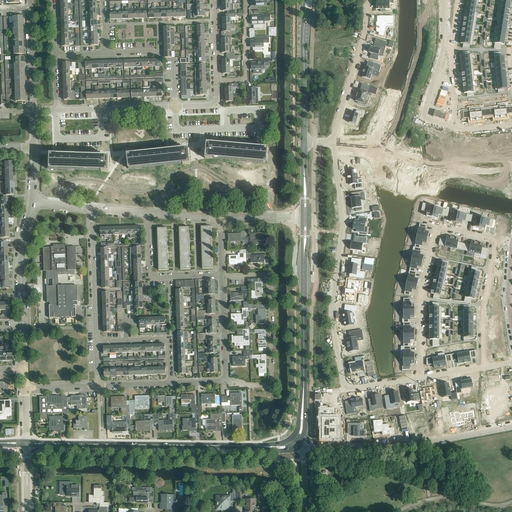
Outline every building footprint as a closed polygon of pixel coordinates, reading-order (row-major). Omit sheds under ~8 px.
[(382,0),(376,0),(376,9),(381,9),(381,11),(385,11),(385,9),(390,9),(390,4),(393,4),(393,0),(381,0),(382,0)] [(234,3),(230,4),(222,4),(223,11),(227,11),(227,14),(235,14),(235,10),(234,10),(234,3)] [(431,6),(424,6),(424,19),(435,19),(435,12),(431,12),(431,6)] [(235,14),(227,14),(226,14),(226,18),(223,18),(223,25),(235,24),(235,21),(236,21),(235,14)] [(258,18),(251,18),(252,25),(254,25),(254,28),(261,28),(261,24),(264,24),(264,21),(270,21),(270,14),(257,15),(258,18)] [(379,22),(375,22),(375,32),(378,33),(377,35),(382,37),(387,22),(392,22),(392,16),(378,16),(378,20),(379,20),(379,22)] [(435,19),(424,19),(424,31),(431,31),(431,25),(435,25),(435,19)] [(235,24),(223,25),(223,32),(227,32),(227,35),(236,35),(236,31),(235,31),(235,24)] [(154,27),(144,28),(145,38),(154,38),(154,27)] [(431,31),(424,31),(424,44),(435,44),(435,37),(431,37),(431,31)] [(236,35),(227,35),(227,39),(222,39),(222,46),(231,46),(231,38),(236,38),(236,35)] [(257,40),(251,40),(251,47),(253,47),(253,49),(253,50),(260,50),(260,47),(263,47),(263,43),(269,43),(269,37),(263,37),(257,37),(257,40)] [(461,38),(460,44),(463,44),(463,48),(469,48),(470,45),(472,45),(473,40),(461,38)] [(494,38),(494,43),(495,43),(494,49),(501,49),(502,45),(504,45),(505,39),(494,38)] [(369,51),(369,53),(370,53),(371,54),(370,58),(377,61),(377,60),(378,56),(380,48),(385,50),(385,46),(386,47),(387,42),(376,39),(375,39),(377,40),(375,47),(370,46),(370,48),(369,51)] [(232,52),(231,46),(222,46),(222,53),(226,53),(226,56),(235,56),(235,52),(232,52)] [(423,48),(420,60),(430,64),(432,58),(428,57),(430,50),(423,48)] [(463,55),(460,55),(460,61),(473,60),(472,54),(470,54),(469,52),(462,52),(463,55)] [(495,63),(494,63),(505,62),(504,56),(501,56),(501,53),(494,53),(495,63)] [(235,56),(226,56),(227,60),(222,60),(222,67),(230,67),(230,60),(235,60),(235,56)] [(161,59),(155,60),(155,67),(155,68),(158,68),(158,67),(163,66),(163,62),(161,62),(161,59)] [(268,59),(264,59),(257,59),(258,63),(251,63),(252,70),(254,70),(254,74),(262,73),(262,69),(264,69),(264,66),(268,66),(268,63),(268,59)] [(420,60),(416,72),(423,74),(425,68),(429,70),(430,64),(420,60)] [(363,73),(362,77),(370,80),(372,75),(373,70),(379,72),(381,66),(373,63),(373,64),(372,68),(366,67),(365,66),(364,70),(363,70),(364,71),(363,73),(363,72),(363,73)] [(230,68),(230,67),(222,67),(223,74),(227,74),(227,77),(235,77),(235,73),(230,73),(230,68)] [(416,72),(412,84),(423,87),(425,81),(421,80),(423,74),(416,72)] [(507,83),(495,85),(495,90),(498,90),(498,93),(505,92),(505,89),(508,89),(507,83)] [(225,95),(233,94),(233,88),(238,87),(238,84),(229,84),(230,88),(225,88),(225,95)] [(357,98),(355,101),(357,102),(357,103),(365,105),(364,105),(368,91),(373,92),(374,88),(378,89),(378,88),(362,84),(363,84),(361,90),(360,90),(359,90),(358,93),(357,93),(356,97),(357,98)] [(412,84),(409,96),(415,98),(417,92),(421,93),(423,87),(412,84)] [(476,87),(463,88),(464,94),(467,93),(467,96),(474,95),(474,92),(476,92),(476,87)] [(249,95),(245,95),(246,105),(252,104),(253,104),(258,104),(258,96),(258,88),(255,88),(249,88),(249,92),(249,95)] [(233,101),(233,94),(225,95),(226,102),(230,102),(230,105),(238,105),(238,101),(233,101)] [(409,96),(405,108),(415,112),(417,105),(414,104),(415,98),(409,96)] [(506,104),(500,105),(501,118),(507,118),(507,114),(511,113),(511,106),(506,107),(506,104)] [(494,108),(488,109),(488,116),(494,115),(495,119),(501,118),(500,105),(499,105),(500,107),(494,108)] [(481,107),(475,108),(476,121),(483,120),(482,117),(488,116),(488,109),(482,110),(481,107)] [(469,111),(463,111),(464,119),(470,118),(470,122),(476,121),(475,108),(469,108),(469,111)] [(352,112),(349,123),(356,125),(359,114),(361,115),(362,112),(356,110),(356,113),(352,112)] [(403,130),(397,147),(401,148),(401,149),(408,152),(408,150),(412,152),(419,129),(407,125),(405,131),(403,130)] [(505,137),(495,138),(496,145),(499,144),(499,149),(506,148),(505,137)] [(489,139),(479,140),(480,151),(487,150),(486,146),(489,145),(489,139)] [(479,140),(469,141),(470,147),(473,147),(474,152),(480,151),(479,140)] [(206,150),(205,158),(212,159),(212,156),(267,161),(268,148),(261,147),(261,149),(206,145),(206,150)] [(134,153),(127,154),(128,167),(182,162),(183,164),(190,164),(189,155),(188,150),(134,156),(134,153)] [(47,154),(47,167),(101,169),(101,171),(108,172),(109,163),(109,158),(54,156),(54,154),(47,154)] [(348,171),(347,171),(347,177),(348,177),(348,179),(348,185),(349,185),(353,184),(354,184),(355,184),(355,185),(356,185),(356,188),(355,189),(364,188),(363,188),(362,183),(358,183),(357,170),(353,170),(349,171),(348,166),(348,171)] [(352,198),(351,198),(351,201),(352,209),(356,208),(356,212),(362,211),(361,201),(362,200),(361,199),(360,192),(351,193),(351,194),(352,194),(353,197),(352,198)] [(423,203),(421,211),(427,212),(426,216),(432,218),(435,206),(423,203)] [(435,206),(432,218),(438,219),(439,215),(445,216),(447,207),(446,209),(435,207),(435,206)] [(447,207),(445,216),(451,218),(450,222),(456,223),(458,212),(459,210),(458,210),(458,212),(451,210),(451,208),(447,207)] [(458,212),(456,223),(462,224),(462,220),(468,221),(470,215),(458,212)] [(470,215),(468,221),(474,223),(473,227),(479,228),(482,217),(470,215)] [(354,223),(353,229),(356,230),(356,231),(359,232),(363,233),(363,232),(364,232),(365,227),(365,228),(365,227),(366,223),(367,223),(367,218),(359,217),(358,220),(355,219),(355,221),(355,223),(354,223)] [(482,217),(479,228),(485,229),(486,225),(492,227),(493,220),(482,217)] [(420,224),(417,236),(428,238),(429,232),(425,231),(426,225),(420,224)] [(212,269),(211,226),(201,227),(201,230),(202,230),(203,237),(201,237),(201,244),(203,244),(203,251),(202,251),(202,258),(203,258),(204,265),(202,265),(202,269),(212,269)] [(179,238),(180,245),(181,245),(181,252),(180,252),(180,259),(181,259),(182,266),(180,266),(181,270),(190,269),(189,227),(179,227),(179,231),(180,231),(181,238),(179,238)] [(158,239),(158,246),(160,246),(160,253),(158,253),(158,260),(160,260),(160,267),(159,267),(159,270),(168,270),(167,228),(157,228),(157,232),(159,232),(159,239),(158,239)] [(258,245),(257,241),(264,241),(263,233),(250,233),(250,241),(250,245),(258,245)] [(246,244),(245,238),(245,236),(241,236),(241,234),(228,234),(229,242),(241,241),(242,241),(242,244),(246,244)] [(351,241),(350,250),(362,251),(363,243),(366,244),(367,238),(355,236),(354,242),(353,241),(351,241)] [(413,247),(421,249),(422,243),(426,244),(428,238),(417,236),(414,247),(413,247)] [(440,238),(438,245),(451,248),(453,237),(447,236),(446,240),(440,238)] [(453,237),(451,248),(463,250),(464,244),(458,242),(459,239),(453,237)] [(464,244),(463,250),(475,253),(474,256),(477,243),(471,241),(470,245),(464,244)] [(477,243),(474,256),(481,257),(481,254),(487,256),(489,249),(483,248),(483,244),(477,243)] [(53,247),(43,248),(44,271),(47,271),(47,279),(46,279),(54,279),(54,286),(51,286),(46,286),(46,287),(48,287),(48,302),(46,302),(46,303),(49,302),(49,305),(49,318),(54,318),(54,316),(60,316),(60,317),(64,317),(64,316),(71,315),(71,317),(75,317),(75,308),(74,308),(74,306),(77,305),(77,301),(75,301),(75,286),(76,286),(76,285),(58,286),(57,275),(74,274),(74,270),(76,270),(75,247),(64,247),(63,247),(63,248),(61,248),(61,244),(53,245),(53,247)] [(413,247),(411,259),(423,261),(424,256),(420,255),(421,249),(413,247)] [(251,250),(249,250),(246,250),(246,253),(246,259),(251,259),(251,263),(265,262),(264,255),(251,255),(251,250)] [(242,263),(242,258),(242,256),(229,256),(229,264),(242,263)] [(349,264),(348,274),(350,274),(349,277),(363,279),(364,274),(355,273),(355,271),(356,271),(357,264),(360,264),(361,260),(353,259),(352,264),(349,264)] [(412,259),(409,271),(416,272),(417,266),(421,267),(423,261),(411,259),(412,259)] [(438,261),(437,267),(448,269),(449,262),(441,260),(441,262),(438,261)] [(467,275),(467,276),(479,278),(480,273),(477,272),(478,268),(472,267),(470,276),(467,275)] [(409,271),(407,282),(417,285),(419,279),(415,278),(416,272),(409,271)] [(345,289),(344,295),(346,296),(345,300),(354,301),(356,286),(360,287),(361,281),(353,280),(352,286),(347,285),(347,289),(345,289)] [(407,282),(404,294),(411,296),(412,290),(416,291),(417,285),(407,282)] [(255,284),(255,291),(252,291),(252,298),(255,298),(255,297),(263,297),(263,283),(255,284)] [(231,301),(236,301),(243,300),(243,298),(248,298),(248,287),(241,287),(242,293),(230,293),(231,301)] [(432,288),(431,294),(434,294),(433,298),(440,299),(442,290),(432,288)] [(466,292),(464,302),(471,302),(471,299),(475,300),(476,294),(465,292),(466,292)] [(204,301),(204,298),(196,298),(196,301),(201,301),(202,304),(208,304),(208,307),(215,307),(215,300),(208,300),(208,301),(204,301)] [(403,310),(402,310),(402,311),(414,311),(414,305),(410,305),(410,298),(403,298),(403,310)] [(433,307),(429,307),(429,313),(442,313),(442,307),(439,307),(439,303),(433,302),(433,307)] [(345,313),(343,314),(343,318),(343,319),(344,319),(344,321),(343,321),(344,321),(345,326),(354,325),(352,312),(353,312),(353,311),(356,312),(357,312),(357,306),(345,305),(344,310),(345,310),(345,313)] [(464,310),(461,310),(461,316),(473,316),(473,310),(470,310),(470,307),(464,306),(464,310)] [(263,324),(264,324),(266,323),(266,309),(258,309),(258,324),(262,324),(263,324)] [(402,311),(402,323),(410,323),(410,317),(414,317),(414,311),(402,311)] [(244,314),(236,314),(231,314),(231,322),(244,321),(244,314)] [(410,323),(402,323),(403,323),(403,335),(414,335),(414,329),(410,329),(410,323)] [(249,329),(248,329),(245,329),(243,330),(243,335),(232,335),(232,343),(240,343),(240,346),(250,346),(249,329)] [(347,343),(348,348),(349,352),(359,350),(358,350),(356,337),(362,336),(361,330),(362,330),(350,332),(350,338),(351,340),(347,341),(347,342),(347,343)] [(473,332),(462,332),(464,332),(464,341),(470,340),(470,338),(473,338),(473,332)] [(266,334),(261,334),(258,334),(259,348),(266,348),(266,334)] [(442,334),(429,334),(429,340),(433,340),(433,346),(439,345),(439,334),(442,334)] [(403,346),(401,346),(401,347),(410,347),(410,341),(414,341),(414,335),(403,335),(403,346)] [(6,353),(6,361),(12,361),(12,353),(12,349),(14,349),(14,353),(15,353),(14,340),(11,340),(11,347),(10,347),(9,350),(6,350),(6,353)] [(410,347),(401,347),(401,351),(403,351),(403,358),(401,358),(401,359),(402,359),(414,359),(414,353),(410,353),(410,347)] [(250,353),(250,350),(244,351),(244,356),(233,357),(233,366),(236,366),(236,364),(245,364),(245,360),(247,360),(247,359),(250,359),(250,355),(250,354),(250,353)] [(469,351),(463,352),(465,363),(471,362),(470,358),(476,357),(476,350),(469,351)] [(457,353),(451,354),(452,361),(458,360),(459,364),(465,363),(463,352),(457,353)] [(444,353),(438,354),(440,367),(446,366),(446,362),(452,361),(451,354),(445,355),(444,353)] [(432,357),(426,358),(426,366),(434,364),(434,368),(440,367),(438,354),(438,356),(432,357)] [(205,356),(198,357),(198,360),(204,360),(204,363),(210,363),(210,366),(218,366),(217,359),(210,359),(205,360),(205,356)] [(356,363),(351,364),(352,372),(358,372),(359,376),(365,375),(362,357),(355,358),(356,363)] [(258,360),(259,369),(259,374),(267,373),(266,359),(258,360)] [(414,359),(402,359),(402,371),(410,370),(410,365),(414,365),(414,359)] [(461,384),(455,385),(457,392),(457,394),(461,393),(461,390),(473,388),(472,383),(473,383),(472,378),(468,379),(469,380),(461,381),(461,384)] [(449,383),(440,385),(442,398),(451,396),(451,400),(458,399),(457,394),(457,392),(451,393),(449,383)] [(423,391),(420,392),(422,405),(428,404),(427,400),(431,399),(431,396),(435,395),(434,387),(423,389),(423,391)] [(412,389),(405,390),(407,403),(420,401),(419,396),(413,397),(413,394),(412,389)] [(390,397),(384,398),(386,409),(394,408),(394,405),(400,404),(399,398),(397,392),(390,393),(390,395),(390,397)] [(230,393),(230,398),(228,398),(227,396),(221,396),(222,404),(228,403),(228,401),(231,401),(231,406),(242,405),(241,393),(230,393)] [(201,394),(202,399),(202,404),(211,404),(212,407),(215,407),(215,394),(201,394)] [(87,409),(87,401),(86,396),(83,396),(83,395),(82,395),(82,396),(80,396),(75,396),(75,401),(76,401),(76,409),(87,409)] [(158,396),(158,401),(158,403),(166,402),(166,407),(173,407),(172,397),(166,397),(166,395),(158,396)] [(199,414),(199,405),(195,406),(195,395),(181,395),(181,396),(181,399),(181,400),(181,404),(191,404),(191,408),(192,414),(195,414),(199,414)] [(372,399),(368,399),(370,412),(374,411),(373,406),(382,404),(381,398),(380,398),(380,395),(373,396),(373,398),(372,398),(372,399)] [(45,397),(39,397),(40,420),(47,419),(47,414),(52,414),(61,414),(61,413),(62,413),(62,416),(49,417),(49,432),(52,432),(52,433),(54,432),(64,431),(63,422),(67,422),(66,396),(65,396),(62,396),(49,397),(49,396),(46,396),(46,397),(45,397)] [(135,397),(135,402),(136,408),(141,408),(141,406),(149,406),(149,396),(135,397)] [(130,415),(129,406),(127,406),(126,397),(118,397),(118,398),(116,398),(116,397),(111,397),(112,408),(121,408),(122,407),(123,412),(123,416),(127,415),(130,415)] [(351,406),(345,407),(347,415),(353,414),(352,408),(364,406),(362,398),(350,400),(351,406)] [(0,401),(0,413),(5,414),(5,416),(4,416),(11,416),(11,410),(9,410),(9,406),(10,406),(10,401),(0,401)] [(332,411),(321,411),(321,437),(337,437),(337,418),(332,418),(332,411)] [(455,417),(451,418),(452,424),(456,423),(456,426),(461,425),(470,423),(471,423),(470,417),(474,416),(474,414),(473,411),(460,413),(459,411),(454,412),(455,417)] [(210,415),(211,419),(206,420),(206,429),(213,429),(213,431),(219,431),(219,423),(222,423),(222,413),(219,413),(219,415),(210,415)] [(160,421),(159,421),(159,431),(173,430),(173,423),(176,423),(176,420),(176,415),(176,414),(173,414),(168,414),(169,417),(173,417),(173,420),(160,421)] [(199,414),(195,414),(196,420),(183,420),(183,430),(190,430),(190,432),(196,431),(196,424),(199,424),(199,417),(199,414)] [(130,415),(127,415),(127,422),(112,422),(113,430),(122,430),(122,432),(127,432),(127,428),(130,428),(130,415)] [(145,431),(150,431),(150,426),(150,424),(153,424),(153,420),(153,415),(149,415),(145,415),(145,421),(136,421),(136,426),(136,431),(143,431),(145,431)] [(233,430),(237,430),(237,431),(239,431),(239,430),(242,430),(242,425),(241,425),(241,423),(242,423),(242,415),(232,415),(233,430)] [(75,424),(73,424),(73,428),(84,428),(84,431),(88,430),(87,416),(78,416),(78,421),(75,421),(75,424)] [(382,420),(373,421),(374,431),(382,431),(382,436),(389,436),(392,436),(392,435),(394,435),(394,428),(389,429),(389,425),(383,425),(382,420)] [(348,424),(348,428),(351,428),(351,433),(354,433),(354,437),(356,437),(363,437),(365,437),(365,435),(366,435),(366,432),(365,432),(365,431),(359,431),(359,424),(354,424),(354,423),(351,423),(348,423),(348,424)] [(3,485),(10,485),(9,477),(1,477),(1,481),(3,481),(3,485)] [(60,483),(60,493),(66,493),(66,497),(78,497),(78,492),(78,486),(71,486),(71,483),(60,483)] [(155,498),(155,489),(152,489),(152,488),(136,487),(136,492),(133,492),(133,493),(134,493),(134,497),(130,497),(130,502),(148,503),(148,496),(151,496),(151,498),(155,498)] [(100,507),(107,507),(109,507),(109,503),(104,503),(104,496),(101,496),(101,490),(94,490),(94,496),(89,495),(89,503),(94,503),(94,502),(97,502),(97,504),(100,504),(100,507)] [(217,510),(222,510),(230,510),(230,502),(236,502),(236,493),(230,494),(230,496),(218,497),(218,505),(217,505),(217,510)] [(177,511),(177,509),(177,504),(177,496),(178,496),(177,496),(177,495),(168,495),(168,494),(167,494),(167,495),(162,495),(162,503),(161,503),(160,509),(168,509),(168,511),(177,511)] [(261,511),(261,509),(256,509),(255,499),(245,499),(245,504),(246,504),(245,511),(261,511)] [(60,503),(55,503),(53,502),(53,507),(55,507),(55,511),(56,511),(65,511),(67,511),(67,506),(60,506),(60,503)]
